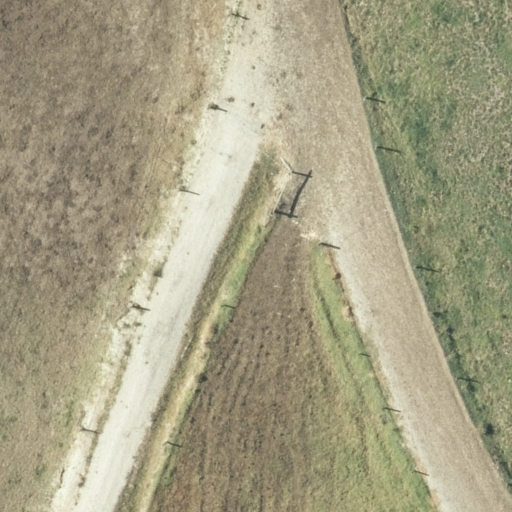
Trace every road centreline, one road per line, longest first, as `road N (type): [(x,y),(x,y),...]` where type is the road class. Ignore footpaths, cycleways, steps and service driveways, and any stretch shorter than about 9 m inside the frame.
road 1 (track): [(296,78),(116,511)]
road 2 (track): [(296,78),(483,437),(511,471)]
